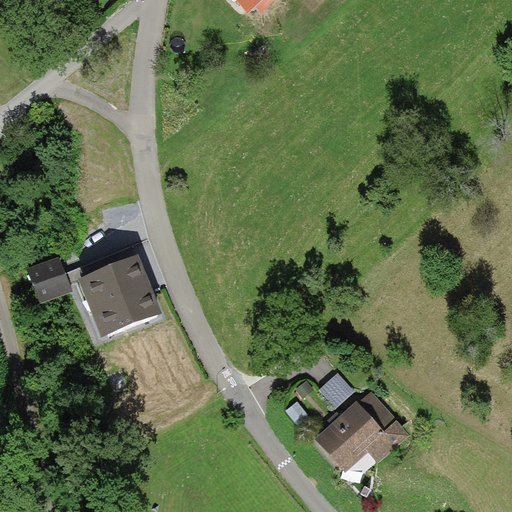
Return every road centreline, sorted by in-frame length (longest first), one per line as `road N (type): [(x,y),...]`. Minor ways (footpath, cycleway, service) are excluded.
road 1 (residential): [(326,511),(237,396),(167,268),(138,130)]
road 2 (residential): [(41,511),(0,336)]
road 3 (residential): [(150,0),(47,82)]
road 4 (residential): [(138,130),(153,0)]
